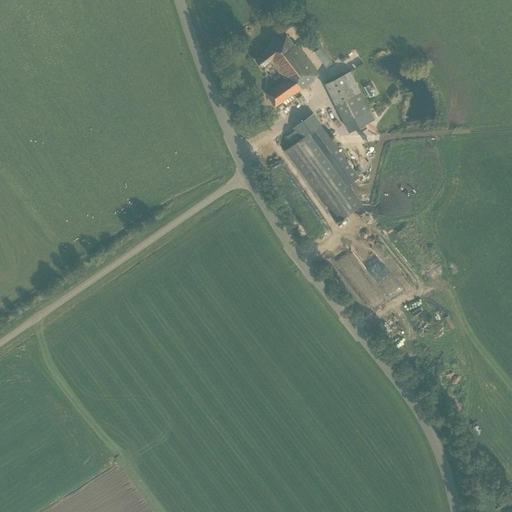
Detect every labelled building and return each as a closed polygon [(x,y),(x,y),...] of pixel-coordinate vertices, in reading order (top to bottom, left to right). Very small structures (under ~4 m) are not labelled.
[(287,35),(275,44),(274,42),(266,49),(268,51),(256,60),(261,68),(266,64),(267,66),(272,63),(284,81),(266,94),(275,107),(294,93),(295,94),(313,81),(311,78),(318,74),(296,43),(294,45),(287,35)] [(322,45),(315,49),(327,67),(333,63),(322,45)] [(345,124),(356,118),(356,117),(370,110),(350,71),(325,84),(345,124)] [(237,82),(242,91),(247,89),(242,80),(237,82)] [(287,136),(294,145),(285,151),(336,223),(362,205),(348,185),(358,177),(313,113),(292,128),(294,131),(287,136)] [(359,136),(357,126),(351,128),(353,137),(359,136)] [(364,247),(355,253),(365,267),(364,271),(368,277),(368,278),(362,282),(376,285),(367,291),(370,295),(382,298),(394,290),(396,279),(387,266),(373,263),(378,259),(368,244),(360,242),(364,247)] [(342,261),(348,266),(344,270),(354,278),(362,268),(346,256),(342,261)] [(403,267),(406,263),(399,258),(396,263),(403,267)] [(488,497),(493,505),(499,501),(493,493),(488,497)]
